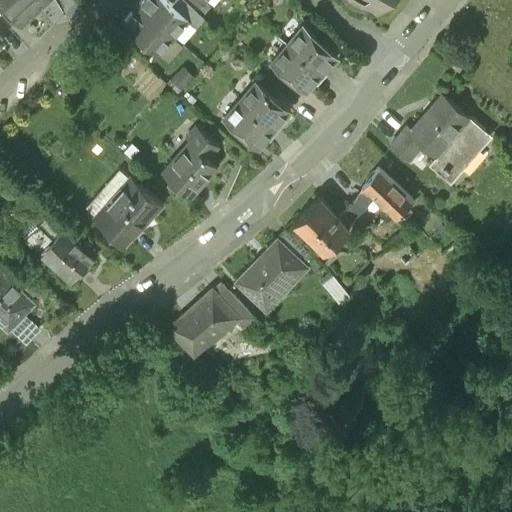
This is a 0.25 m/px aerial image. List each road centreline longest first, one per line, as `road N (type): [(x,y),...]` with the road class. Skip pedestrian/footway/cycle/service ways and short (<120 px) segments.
road 1 (residential): [(0,415),(261,207),(393,70)]
road 2 (residential): [(112,0),(0,91)]
